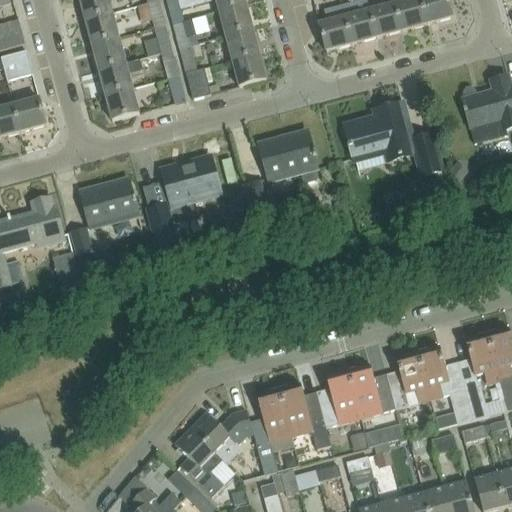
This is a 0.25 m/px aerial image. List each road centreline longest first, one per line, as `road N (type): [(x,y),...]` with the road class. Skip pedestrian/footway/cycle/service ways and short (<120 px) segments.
road 1 (residential): [(86,511),(195,385),(511,299)]
road 2 (residential): [(83,153),(307,96)]
road 3 (residential): [(307,96),(494,49)]
road 4 (residential): [(83,153),(40,0)]
